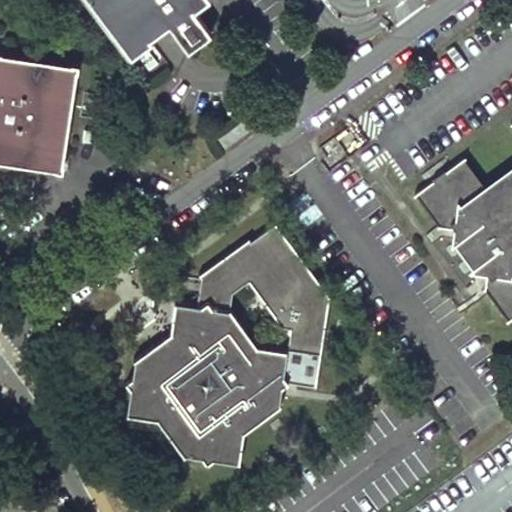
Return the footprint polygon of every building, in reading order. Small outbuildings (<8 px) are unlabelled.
[(204,0),(88,0),(129,55),(204,0)] [(0,155),(46,163),(46,156),(54,151),(61,151),(73,72),(79,72),(81,63),(72,61),(71,68),(2,58),(1,54),(0,54),(0,155)] [(242,119),(216,138),(224,148),(249,129),(242,119)] [(46,156),(46,163),(58,164),(61,151),(54,151),(46,156)] [(511,162),(484,183),(464,156),(450,166),(448,163),(429,177),(431,179),(414,192),(438,224),(454,226),(452,235),(451,244),(455,241),(474,266),(470,269),(476,270),(488,272),(485,287),(509,321),(511,318),(511,162)] [(329,295),(275,221),(250,239),(249,237),(200,273),(203,276),(210,286),(208,299),(200,305),(198,304),(176,301),(174,316),(172,331),(154,343),(135,357),(136,361),(134,375),(127,380),(132,387),(128,412),(158,415),(185,453),(200,454),(207,462),(214,456),(239,461),(243,432),(280,405),(281,393),(282,384),(288,380),(316,385),(329,295)] [(203,276),(198,304),(200,305),(208,299),(210,286),(203,276)]
